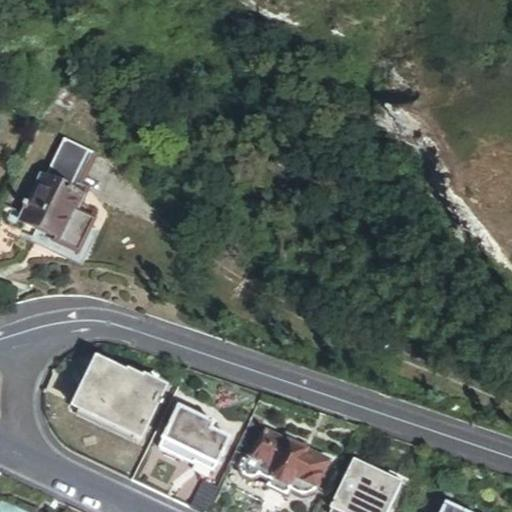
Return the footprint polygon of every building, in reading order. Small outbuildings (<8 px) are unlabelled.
[(94,229),(75,219),(82,205),(68,198),(88,158),(63,146),(44,186),(41,185),(20,229),(36,237),(54,246),(51,253),(76,265),(90,237),(94,229)] [(30,250),(81,275),(98,241),(90,237),(76,265),(51,253),(54,246),(36,237),(30,250)] [(88,419),(142,444),(166,394),(146,385),(145,386),(129,379),(128,380),(97,366),(75,413),(88,419)] [(199,462),(218,471),(231,443),(212,434),(215,428),(180,412),(161,454),(177,461),(185,465),(189,457),(199,462)] [(245,437),(254,441),(262,426),(253,422),(245,437)] [(304,499),(315,495),(329,465),(304,453),(307,446),(287,438),(284,444),(266,436),(255,460),(245,464),(242,472),(245,480),(252,483),(263,478),(273,483),(291,492),(304,499)] [(185,465),(195,470),(199,462),(189,457),(185,465)] [(391,511),(404,487),(355,464),(332,511),(391,511)] [(454,503),(461,488),(429,474),(423,488),(431,492),(434,486),(449,493),(446,500),(454,503)] [(288,500),(291,492),(273,483),(269,491),(276,494),(288,500)] [(193,511),(210,511),(220,492),(206,485),(193,511)]
